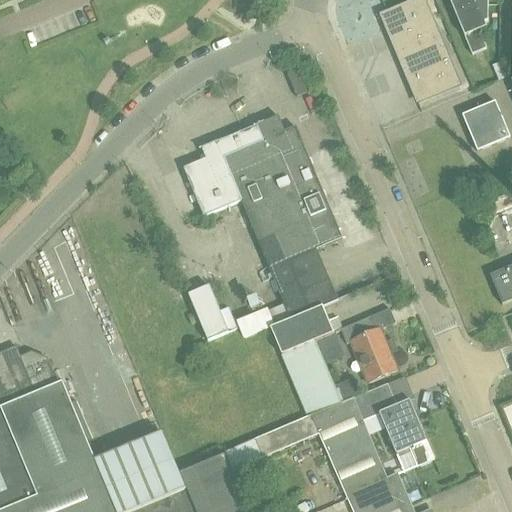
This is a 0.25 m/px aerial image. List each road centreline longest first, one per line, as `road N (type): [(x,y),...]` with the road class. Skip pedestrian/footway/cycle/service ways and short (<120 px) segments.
road 1 (unclassified): [(0,268),(170,92),(315,22)]
road 2 (residential): [(467,373),(315,22)]
